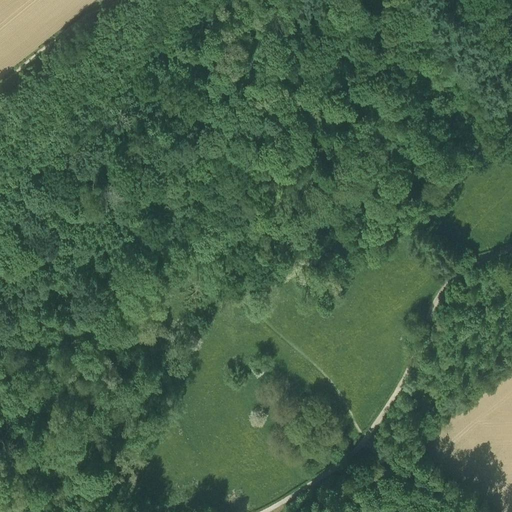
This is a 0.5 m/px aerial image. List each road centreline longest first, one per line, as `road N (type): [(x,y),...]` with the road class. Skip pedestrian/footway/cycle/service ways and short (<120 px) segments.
road 1 (track): [(365,438),(401,385),(437,296),(462,272),(511,248)]
road 2 (track): [(265,511),(365,438)]
